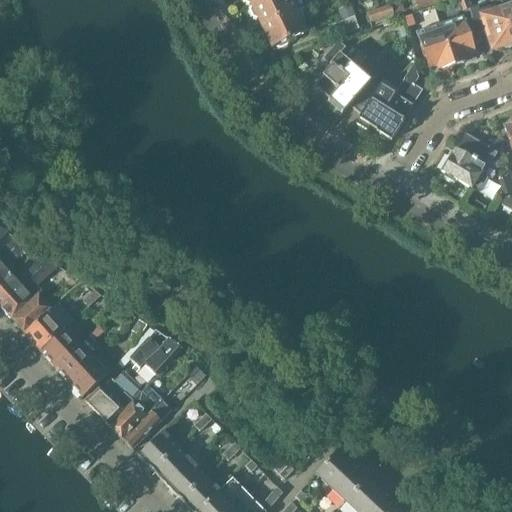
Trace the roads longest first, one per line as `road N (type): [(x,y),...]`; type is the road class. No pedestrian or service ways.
road 1 (tertiary): [(386,197),(256,105),(197,0)]
road 2 (residential): [(0,339),(161,511)]
road 3 (residential): [(386,197),(434,119),(511,87)]
road 4 (tertiary): [(511,270),(386,197)]
